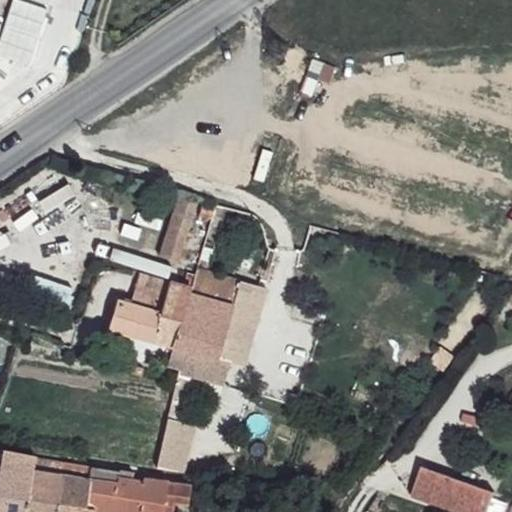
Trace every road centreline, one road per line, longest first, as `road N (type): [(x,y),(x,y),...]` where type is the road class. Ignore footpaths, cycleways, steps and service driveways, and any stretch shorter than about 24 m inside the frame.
road 1 (unknown): [(16,147),(186,184),(262,210),(280,255),(259,350)]
road 2 (tertiary): [(0,158),(233,0)]
